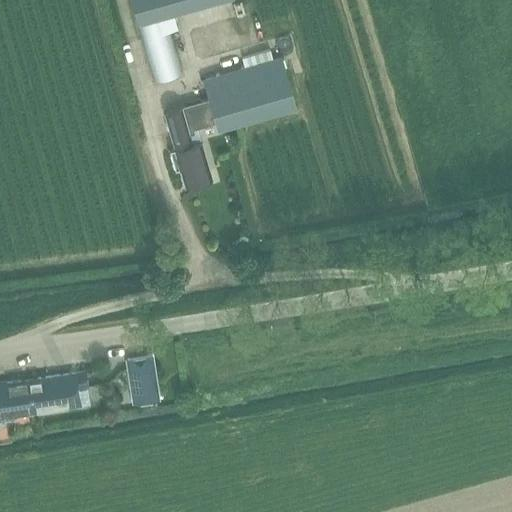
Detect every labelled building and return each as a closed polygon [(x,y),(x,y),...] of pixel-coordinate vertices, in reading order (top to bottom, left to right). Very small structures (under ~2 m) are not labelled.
[(184,74),(171,30),(179,28),(174,10),(209,0),(134,0),(139,18),(136,19),(154,82),(184,74)] [(210,98),(187,104),(194,128),(199,127),(217,121),(219,128),(228,125),(296,106),(289,82),(296,80),(293,69),(286,71),(282,54),(273,57),(271,48),(242,56),(245,66),(204,77),(210,98)] [(187,104),(165,111),(176,148),(170,149),(176,168),(182,166),(187,184),(213,177),(203,139),(199,127),(194,128),(187,104)] [(135,400),(148,398),(161,397),(153,354),(128,357),(135,400)] [(86,372),(32,379),(36,411),(56,408),(82,405),(78,388),(88,387),(86,372)] [(0,422),(15,420),(14,414),(36,411),(32,379),(0,383),(0,422)]
